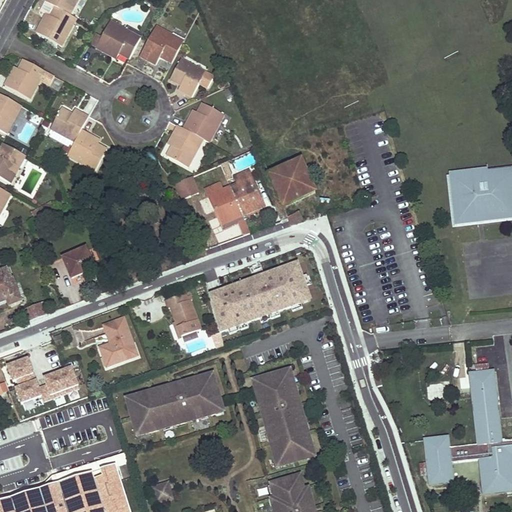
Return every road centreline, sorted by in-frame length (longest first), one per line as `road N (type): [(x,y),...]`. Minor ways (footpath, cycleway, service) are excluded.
road 1 (residential): [(406,511),(324,255),(308,235),(296,232),(0,341)]
road 2 (residential): [(109,92),(1,37)]
